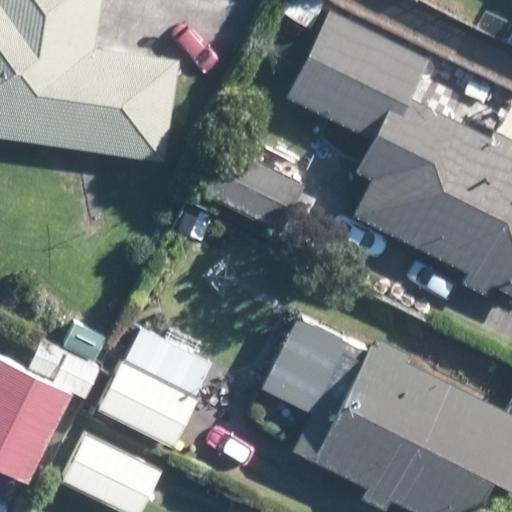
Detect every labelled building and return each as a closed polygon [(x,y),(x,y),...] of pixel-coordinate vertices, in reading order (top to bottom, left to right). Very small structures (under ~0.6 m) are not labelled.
[(161,157),(175,59),(89,46),(96,0),(0,0),(0,133),(77,145),(92,147),(161,157)] [(283,0),(279,9),(307,23),(318,0),(283,0)] [(489,135),(452,116),(404,93),(424,53),(328,6),(285,92),(369,135),(353,166),(367,174),(353,205),(349,210),(465,267),(459,279),(484,291),(490,280),(511,290),(511,136),(492,127),(489,135)] [(478,25),(500,37),(510,20),(486,7),(478,25)] [(208,192),(275,225),(299,180),(231,146),(226,156),(208,192)] [(364,350),(311,324),(295,315),(261,382),(311,407),(296,436),(291,446),(364,483),(358,496),(381,507),(388,497),(418,511),(469,511),(490,472),(511,483),(511,412),(502,407),(402,358),(406,349),(380,337),(376,344),(368,341),(364,350)] [(191,394),(209,357),(141,325),(124,362),(119,359),(110,378),(97,406),(171,442),(178,428),(194,396),(191,394)] [(69,387),(82,395),(96,366),(50,341),(43,354),(57,362),(48,383),(0,358),(0,466),(23,478),(69,387)] [(134,511),(144,492),(157,466),(85,431),(61,477),(132,511),(134,511)]
